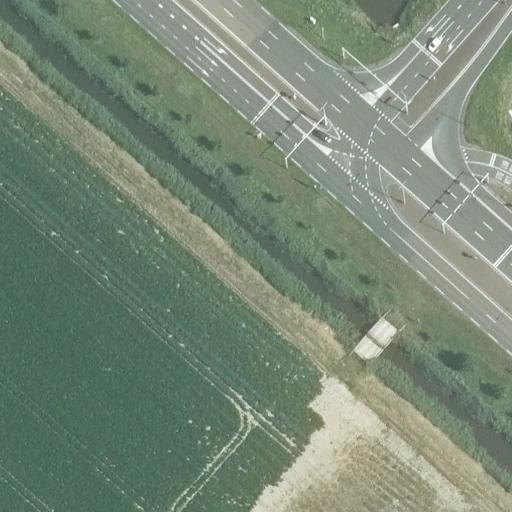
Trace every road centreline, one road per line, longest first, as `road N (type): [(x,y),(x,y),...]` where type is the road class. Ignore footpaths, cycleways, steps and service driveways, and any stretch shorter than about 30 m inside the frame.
road 1 (primary): [(130,0),(343,188)]
road 2 (primary): [(343,188),(511,339)]
road 3 (primary): [(363,124),(226,0)]
road 4 (secondary): [(398,156),(511,19)]
road 5 (secondary): [(472,0),(363,124)]
road 6 (primary): [(511,256),(398,156)]
road 7 (track): [(356,363),(437,272)]
